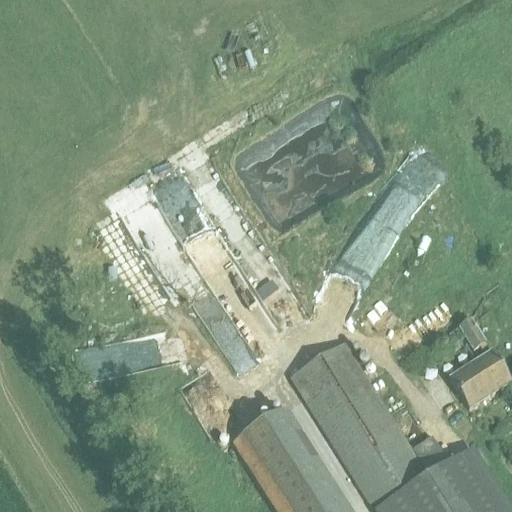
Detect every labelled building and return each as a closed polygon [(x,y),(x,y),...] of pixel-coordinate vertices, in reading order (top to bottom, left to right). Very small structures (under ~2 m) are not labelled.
[(259,157),(257,206),(345,210),(348,161),(259,157)] [(162,180),(115,212),(159,276),(169,269),(175,278),(178,267),(189,259),(186,277),(196,290),(201,260),(218,248),(221,234),(206,232),(200,222),(190,229),(185,220),(182,232),(166,229),(170,210),(182,202),(183,192),(177,183),(162,180)] [(200,319),(234,366),(253,352),(239,333),(269,311),(248,283),(242,287),(236,278),(214,295),(221,304),(200,319)] [(480,356),(486,352),(469,326),(447,340),(453,350),(464,343),(472,356),(478,352),(480,356)] [(373,511),(386,504),(425,479),(408,452),(343,350),(289,384),(369,511),(373,511)] [(103,374),(99,359),(87,362),(91,377),(103,374)] [(468,415),(510,389),(490,359),(449,386),(468,415)] [(347,511),(286,416),(232,450),(271,511),(347,511)] [(430,438),(408,452),(425,479),(447,466),(430,438)] [(447,466),(425,479),(386,504),(391,511),(487,511),(455,460),(447,466)]
